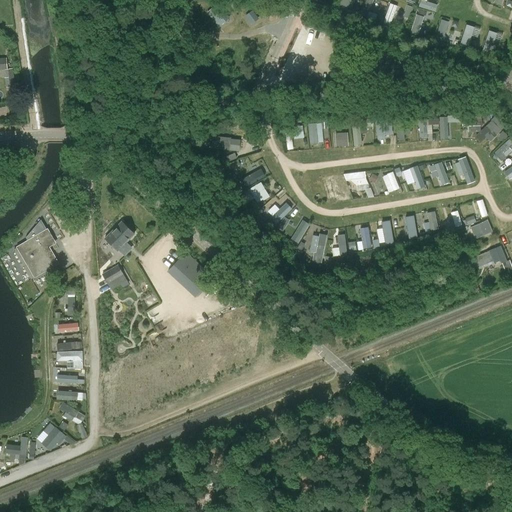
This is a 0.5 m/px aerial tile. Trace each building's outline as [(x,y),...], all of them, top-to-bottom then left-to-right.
[(353,9),(356,0),(340,0),(339,4),(353,9)] [(438,11),(439,2),(426,0),(420,0),(420,8),(438,11)] [(220,28),(233,17),(220,2),(208,13),(220,28)] [(392,24),(397,5),(389,2),(384,21),(392,24)] [(358,15),(360,8),(355,5),(352,13),(358,15)] [(410,18),(414,7),(409,5),(405,16),(410,18)] [(417,13),(410,33),(419,36),(426,16),(417,13)] [(439,31),(448,34),(452,21),(442,18),(439,31)] [(475,49),(481,27),(468,24),(462,45),(475,49)] [(491,30),(484,49),(493,52),(497,41),(503,43),(505,34),(491,30)] [(463,116),(464,127),(482,126),(481,115),(463,116)] [(421,118),(422,137),(430,137),(430,133),(435,132),(435,124),(440,124),(440,117),(421,118)] [(352,120),(355,146),(363,145),(361,128),(373,127),(372,119),(352,120)] [(327,122),(312,122),(312,142),(327,142),(327,122)] [(390,122),(377,123),(378,135),(391,134),(390,122)] [(501,132),(491,122),(474,138),(480,144),(486,139),(489,143),(501,132)] [(411,124),(397,125),(399,141),(406,140),(405,135),(412,135),(411,124)] [(305,137),(304,125),(295,125),(295,138),(305,137)] [(505,140),(510,135),(505,130),(500,135),(505,140)] [(336,147),(349,146),(348,133),(335,134),(336,147)] [(212,136),(211,149),(240,151),(241,140),(231,139),(231,138),(212,136)] [(511,143),(509,140),(493,154),(501,163),(511,152),(511,143)] [(470,183),(478,181),(471,157),(457,161),(461,176),(467,174),(470,183)] [(259,174),(252,163),(242,170),(234,175),(244,190),(251,186),(252,186),(257,183),(254,177),(259,174)] [(410,168),(413,179),(422,176),(426,189),(434,187),(426,163),(410,168)] [(444,163),(437,166),(440,178),(447,176),(444,163)] [(396,171),(385,175),(391,192),(402,188),(396,171)] [(365,178),(364,172),(344,175),(346,181),(351,181),(357,186),(369,184),(366,178),(365,178)] [(270,197),(261,183),(249,189),(249,190),(244,193),(249,202),(255,199),(257,203),(263,200),(264,201),(270,197)] [(284,190),(265,208),(279,223),(297,204),(284,190)] [(486,198),(479,201),(484,217),(491,214),(486,198)] [(423,214),(427,233),(442,229),(437,210),(423,214)] [(462,225),(457,211),(451,213),(451,215),(446,216),(450,229),(462,225)] [(418,215),(409,215),(411,238),(419,237),(418,215)] [(466,218),(468,225),(479,222),(476,215),(466,218)] [(302,220),(290,240),(297,244),(309,224),(302,220)] [(379,228),(380,242),(395,242),(393,220),(385,220),(385,228),(379,228)] [(492,232),(487,221),(470,228),(475,240),(492,232)] [(122,222),(105,239),(117,251),(123,256),(131,248),(126,242),(134,234),(122,222)] [(363,227),(364,240),(359,241),(359,249),(373,248),(371,226),(363,227)] [(47,228),(16,247),(34,278),(59,263),(50,247),(56,243),(47,228)] [(348,233),(340,234),(341,254),(350,253),(348,233)] [(322,263),(327,235),(320,234),(317,246),(311,245),(310,251),(314,252),(312,261),(322,263)] [(488,252),(474,257),(475,260),(474,261),(477,268),(492,262),(493,264),(500,261),(501,264),(506,262),(500,246),(488,251),(488,252)] [(168,271),(178,280),(195,261),(185,252),(168,271)] [(111,290),(127,281),(118,265),(101,274),(111,290)] [(77,342),(57,345),(58,352),(72,350),(72,349),(78,349),(77,342)] [(83,369),(82,351),(57,353),(57,362),(66,361),(67,370),(79,369),(83,369)] [(78,393),(57,392),(57,401),(78,402),(78,401),(83,401),(83,394),(78,393)] [(59,409),(65,413),(63,416),(72,421),(74,418),(75,419),(76,418),(82,421),(85,416),(79,413),(79,412),(63,403),(59,409)] [(49,435),(42,443),(51,451),(57,443),(59,445),(63,440),(61,439),(64,435),(55,427),(55,428),(50,423),(43,431),(49,435)] [(84,438),(90,435),(84,423),(78,426),(84,438)] [(19,454),(19,460),(19,465),(25,463),(25,460),(28,437),(21,437),(20,446),(7,444),(6,453),(10,454),(10,457),(15,458),(15,454),(19,454)] [(29,466),(37,466),(37,442),(30,442),(29,466)]
